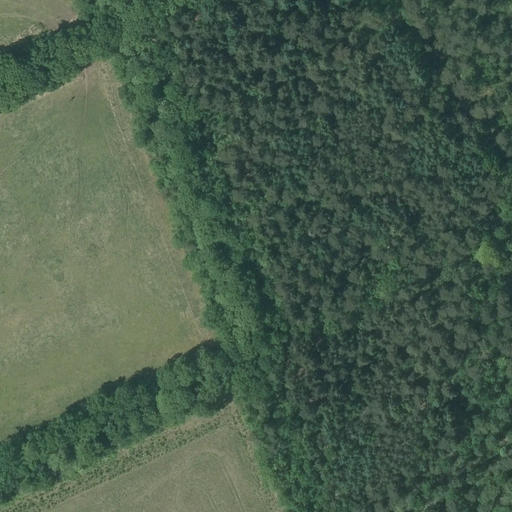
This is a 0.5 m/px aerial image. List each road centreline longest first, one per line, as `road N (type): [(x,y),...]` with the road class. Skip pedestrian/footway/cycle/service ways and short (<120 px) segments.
road 1 (track): [(112,0),(252,347)]
road 2 (track): [(252,347),(511,229)]
road 3 (track): [(0,459),(252,347)]
road 4 (track): [(252,347),(324,511)]
